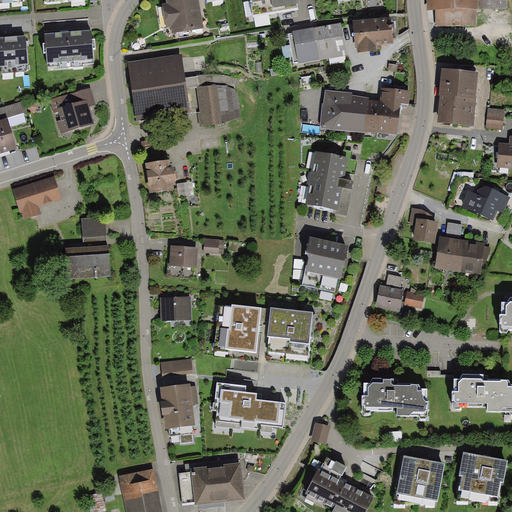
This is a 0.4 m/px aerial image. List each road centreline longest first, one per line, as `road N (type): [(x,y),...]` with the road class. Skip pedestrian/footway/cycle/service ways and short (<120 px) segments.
road 1 (residential): [(245,511),(275,476),(336,368),(416,142),(424,86),(414,0)]
road 2 (residential): [(175,511),(150,382),(124,139)]
road 3 (residential): [(124,139),(0,178)]
